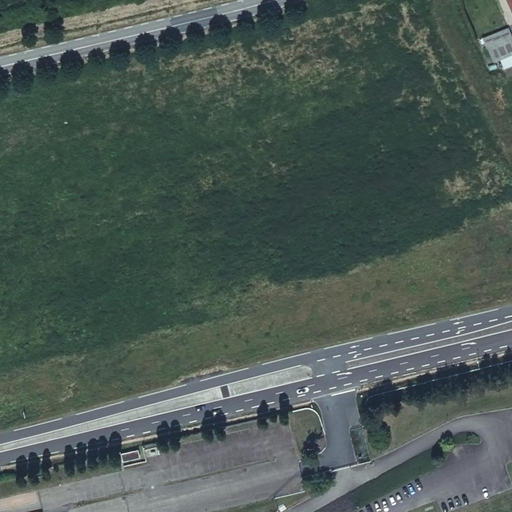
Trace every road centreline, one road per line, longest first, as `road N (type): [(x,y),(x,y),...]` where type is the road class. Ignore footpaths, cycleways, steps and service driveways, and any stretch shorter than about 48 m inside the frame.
road 1 (secondary): [(511,323),(0,445)]
road 2 (unclassified): [(0,64),(269,0)]
road 3 (unknown): [(348,465),(308,462),(208,487)]
